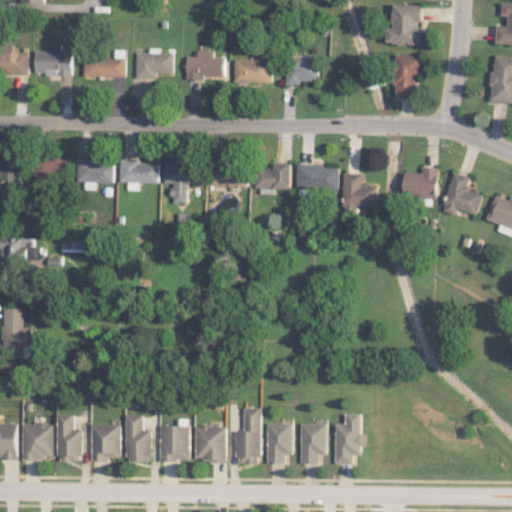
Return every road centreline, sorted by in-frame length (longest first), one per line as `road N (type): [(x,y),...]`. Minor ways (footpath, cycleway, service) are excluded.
road 1 (residential): [(0,122),(443,127),(511,153)]
road 2 (residential): [(0,487),(511,496)]
road 3 (residential): [(443,127),(461,0)]
